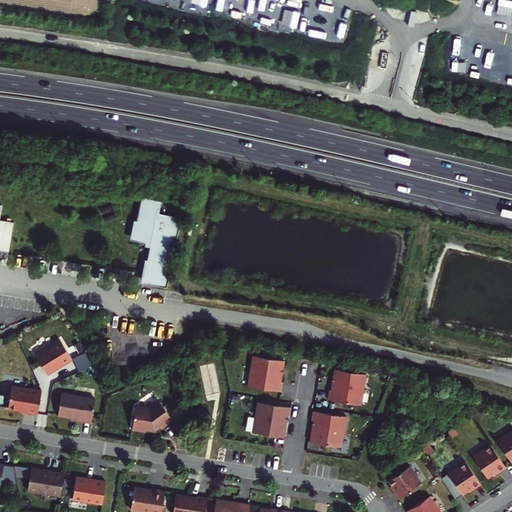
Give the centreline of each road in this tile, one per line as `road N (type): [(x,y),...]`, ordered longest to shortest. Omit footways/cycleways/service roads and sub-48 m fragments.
road 1 (trunk): [(511,185),(169,108),(0,82)]
road 2 (trunk): [(0,105),(219,141),(511,208)]
road 3 (residential): [(290,479),(0,430)]
